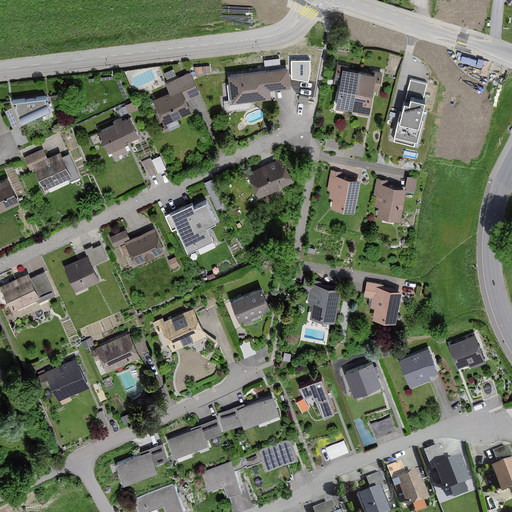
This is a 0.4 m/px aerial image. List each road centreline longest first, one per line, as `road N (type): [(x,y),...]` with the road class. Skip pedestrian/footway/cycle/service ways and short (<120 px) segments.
road 1 (residential): [(0,265),(294,130),(309,132),(316,154),(294,263)]
road 2 (residential): [(316,0),(297,23),(272,35),(0,68)]
road 3 (residential): [(259,511),(317,490),(330,471),(503,406)]
road 4 (residential): [(272,363),(80,458)]
road 5 (unclassified): [(511,57),(340,0)]
road 6 (unclassified): [(511,330),(492,271),(492,228),(511,163)]
